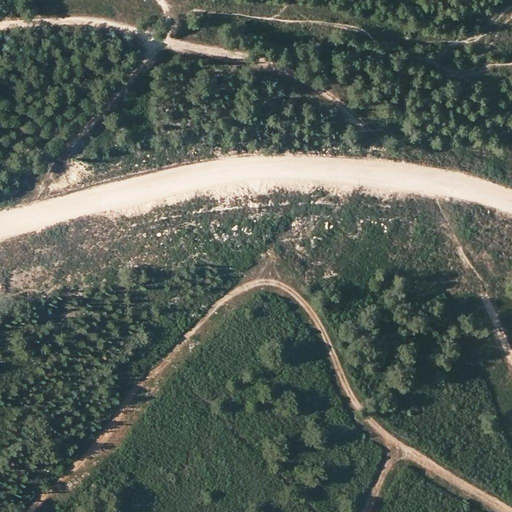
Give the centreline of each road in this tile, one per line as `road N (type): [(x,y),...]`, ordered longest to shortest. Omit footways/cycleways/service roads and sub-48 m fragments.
road 1 (track): [(29,511),(98,445),(135,386),(202,317),(235,288),(280,282),(302,298),(364,422),(505,511)]
road 2 (primary): [(0,221),(238,170),(467,191),(511,207)]
road 3 (track): [(373,145),(313,79),(87,24),(0,24)]
road 4 (track): [(79,137),(162,41)]
